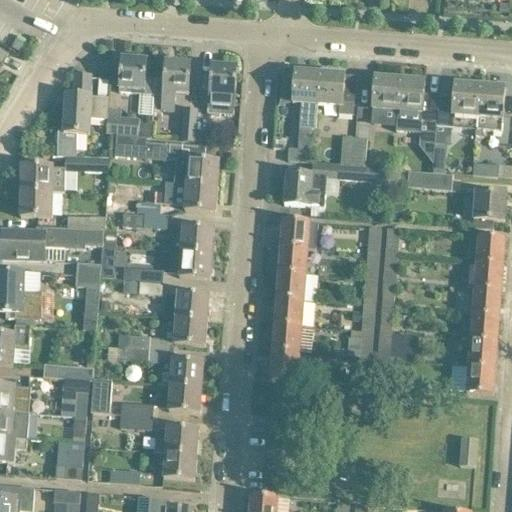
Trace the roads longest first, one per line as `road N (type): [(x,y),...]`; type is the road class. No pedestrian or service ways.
road 1 (residential): [(227,511),(262,36)]
road 2 (residential): [(0,150),(65,48),(93,26),(262,36)]
road 3 (residential): [(283,37),(511,56)]
